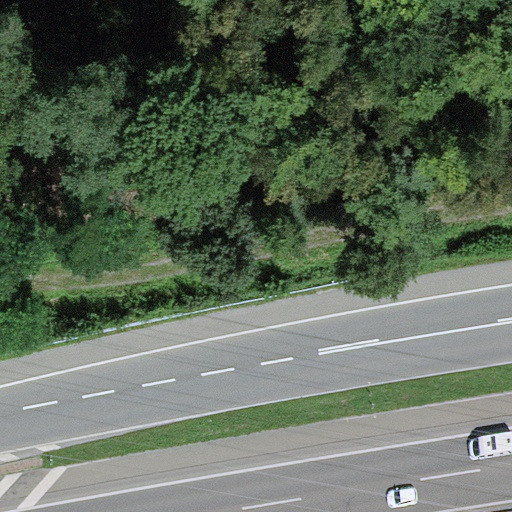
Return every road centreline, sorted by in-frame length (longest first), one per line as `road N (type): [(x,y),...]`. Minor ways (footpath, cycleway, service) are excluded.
road 1 (track): [(0,278),(65,290),(511,210)]
road 2 (motorway): [(511,342),(0,433)]
road 3 (motorway): [(511,465),(222,511)]
